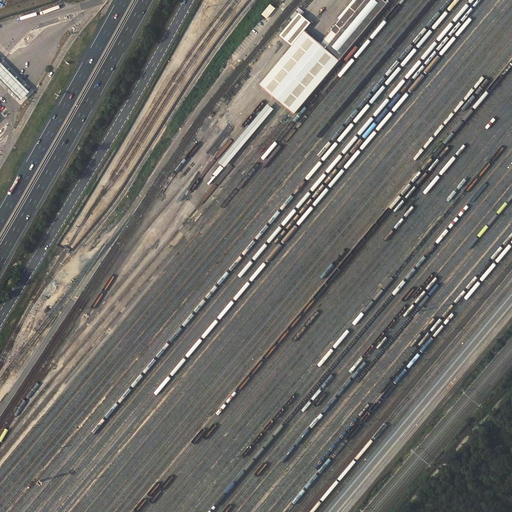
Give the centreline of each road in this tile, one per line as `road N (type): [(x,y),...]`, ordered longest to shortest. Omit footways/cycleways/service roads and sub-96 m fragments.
road 1 (secondary): [(188,0),(0,318)]
road 2 (motorway): [(0,257),(145,0)]
road 3 (track): [(344,511),(511,313)]
road 4 (motorway): [(124,0),(0,220)]
